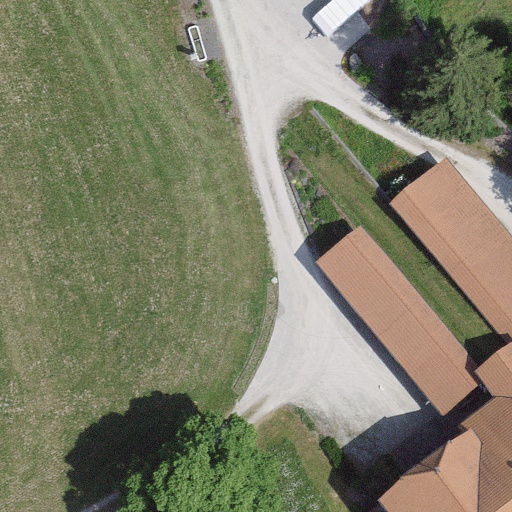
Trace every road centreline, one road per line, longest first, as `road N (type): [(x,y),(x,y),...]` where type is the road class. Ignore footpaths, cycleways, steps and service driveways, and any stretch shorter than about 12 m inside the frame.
road 1 (unknown): [(240,71),(286,71),(334,93),(511,201)]
road 2 (track): [(118,511),(268,395)]
